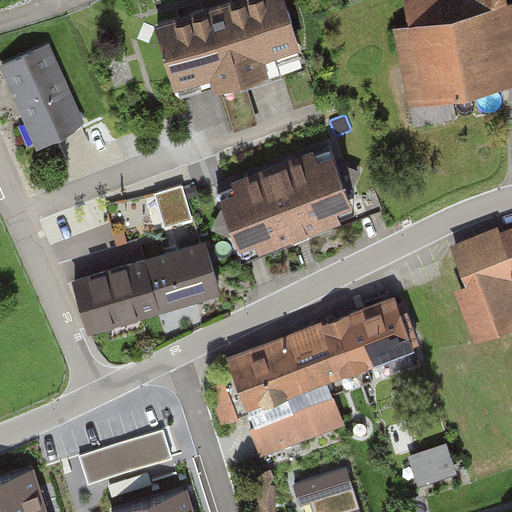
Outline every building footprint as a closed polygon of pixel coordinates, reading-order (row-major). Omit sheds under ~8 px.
[(298,42),(284,0),(242,0),(158,27),(175,81),(215,68),(219,82),(263,69),(258,54),(298,42)] [(415,111),(511,90),(511,9),(510,0),(417,0),(405,3),(410,26),(398,28),(415,111)] [(51,44),(0,67),(0,71),(36,148),(88,124),(51,44)] [(224,91),(237,125),(261,116),(248,82),(224,91)] [(330,144),(218,187),(247,262),(359,219),(330,144)] [(192,215),(182,184),(157,192),(167,223),(192,215)] [(511,251),(505,233),(456,250),(470,287),(460,290),(479,343),(511,331),(511,251)] [(89,325),(219,286),(206,242),(76,280),(89,325)] [(348,316),(365,360),(413,342),(396,296),(348,316)] [(348,316),(288,340),(310,401),(332,393),(327,374),(365,360),(348,316)] [(310,401),(288,340),(231,360),(234,372),(219,378),(226,397),(217,400),(223,421),(247,413),(259,451),(343,420),(332,393),(310,401)] [(163,428),(80,454),(90,482),(173,456),(163,428)] [(446,443),(411,458),(423,489),(459,475),(446,443)] [(361,511),(346,466),(295,480),(303,511),(361,511)] [(44,511),(31,470),(0,479),(0,511),(44,511)] [(273,511),(275,511),(274,484),(270,482),(274,474),(264,475),(259,485),(257,496),(259,507),(259,511),(273,511)] [(191,511),(185,490),(114,511),(191,511)]
